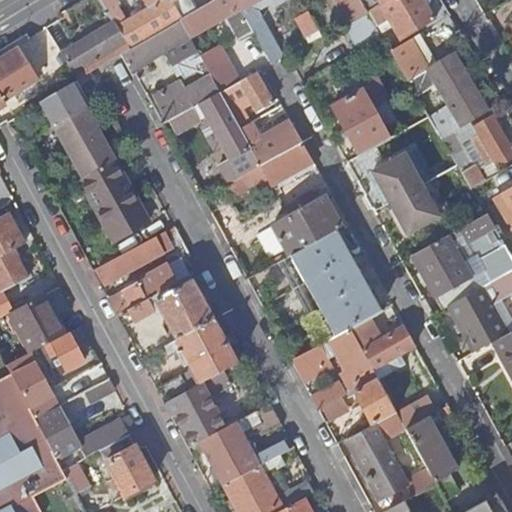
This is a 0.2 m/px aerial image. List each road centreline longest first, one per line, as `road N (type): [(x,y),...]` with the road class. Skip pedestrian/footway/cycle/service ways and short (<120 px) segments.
road 1 (residential): [(351,511),(153,110)]
road 2 (residential): [(313,124),(511,486)]
road 3 (residential): [(201,511),(24,182)]
